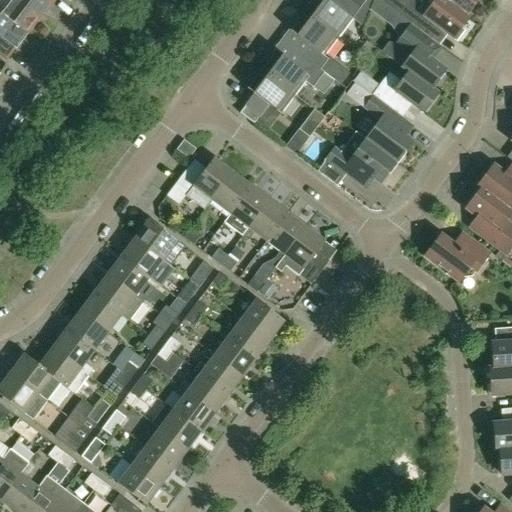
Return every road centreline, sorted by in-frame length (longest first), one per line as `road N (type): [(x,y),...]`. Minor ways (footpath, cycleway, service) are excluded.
road 1 (residential): [(0,330),(27,316),(191,102)]
road 2 (residential): [(444,511),(464,473),(456,325),(450,305),(383,251)]
road 3 (residential): [(220,469),(383,251)]
road 4 (residential): [(388,245),(475,125),(481,84),(511,30)]
road 5 (residential): [(388,245),(191,102)]
road 6 (residential): [(0,133),(100,0)]
road 7 (residential): [(191,102),(262,0)]
